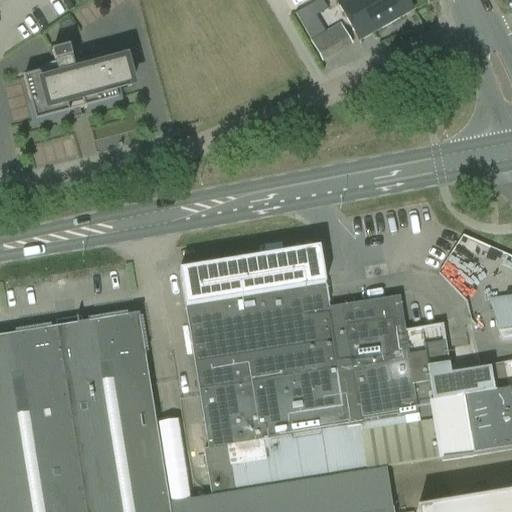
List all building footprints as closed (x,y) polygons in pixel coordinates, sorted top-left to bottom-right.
[(359,44),(413,13),(404,0),(347,0),(337,6),(359,44)] [(319,62),(350,45),(338,22),(319,33),(306,9),(294,16),(319,62)] [(77,32),(69,19),(57,27),(66,40),(77,32)] [(128,57),(107,62),(106,57),(73,66),(69,50),(51,54),(56,70),(23,79),(35,123),(118,101),(116,95),(137,90),(128,57)] [(318,250),(179,272),(209,452),(204,452),(211,498),(214,498),(315,480),(385,469),(385,468),(437,459),(438,462),(511,449),(511,407),(509,390),(511,389),(511,362),(488,367),(488,371),(450,377),(444,342),(442,343),(439,327),(404,333),(398,299),(328,310),(318,250)] [(511,294),(491,298),(496,337),(511,334),(511,294)] [(392,511),(385,470),(385,469),(315,480),(214,498),(211,498),(168,505),(137,316),(77,326),(76,320),(74,320),(75,323),(58,325),(59,329),(0,338),(0,511),(392,511)] [(420,511),(511,511),(511,493),(420,508),(420,511)]
